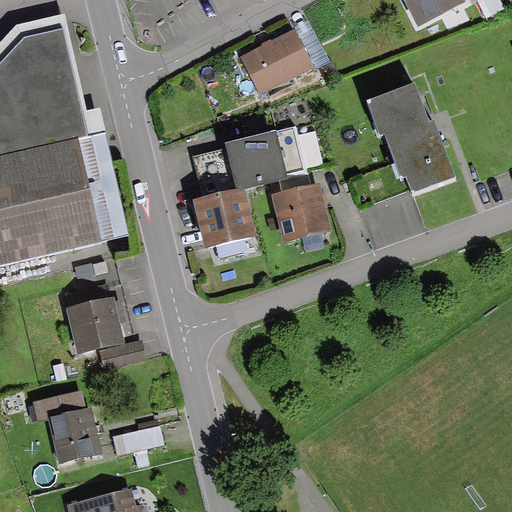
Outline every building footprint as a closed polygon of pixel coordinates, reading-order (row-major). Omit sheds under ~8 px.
[(400,0),(416,31),(465,7),(461,0),(400,0)] [(500,0),(477,0),(487,19),(505,9),(500,0)] [(291,30),(240,57),(259,93),(310,66),(291,30)] [(0,66),(0,269),(102,246),(79,143),(89,141),(64,35),(24,44),(10,56),(0,66)] [(0,66),(10,56),(0,46),(0,66)] [(374,122),(380,120),(402,178),(406,176),(412,194),(455,177),(439,135),(432,117),(427,120),(414,85),(367,103),(374,122)] [(267,131),(224,142),(225,148),(235,186),(302,169),(289,117),(265,124),(267,131)] [(225,148),(191,155),(200,194),(235,186),(225,148)] [(396,164),(347,184),(359,215),(412,194),(406,176),(402,178),(396,164)] [(314,180),(267,194),(280,239),(328,225),(314,180)] [(200,194),(184,198),(195,246),(246,234),(235,186),(200,194)] [(104,262),(88,266),(91,277),(107,273),(104,262)] [(107,284),(60,295),(74,353),(121,342),(107,284)] [(141,342),(98,352),(101,367),(144,357),(141,342)] [(76,394),(29,404),(32,423),(47,420),(79,413),(76,394)] [(79,413),(47,420),(56,462),(96,454),(88,412),(79,413)] [(156,427),(109,438),(114,457),(161,446),(156,427)] [(132,511),(126,490),(62,507),(63,511),(132,511)]
